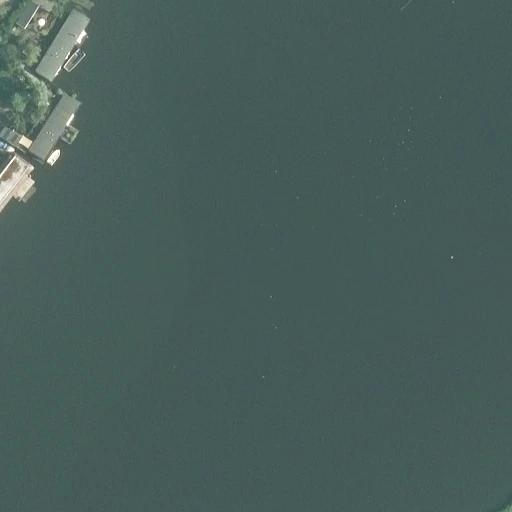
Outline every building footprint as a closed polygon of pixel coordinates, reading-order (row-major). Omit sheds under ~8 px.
[(28,5),(21,16),(27,20),(34,9),(28,5)] [(69,18),(34,74),(47,82),(83,27),(69,18)] [(19,19),(15,25),(21,28),(25,22),(19,19)] [(33,45),(22,39),(17,48),(22,51),(20,54),(25,57),(27,54),(28,55),(33,45)] [(63,96),(27,153),(41,161),(77,105),(63,96)] [(3,129),(0,133),(0,138),(13,148),(19,140),(3,129)] [(0,201),(26,169),(11,157),(0,171),(0,201)]
